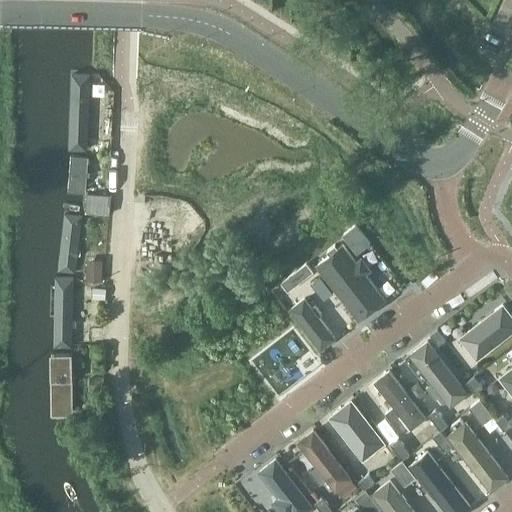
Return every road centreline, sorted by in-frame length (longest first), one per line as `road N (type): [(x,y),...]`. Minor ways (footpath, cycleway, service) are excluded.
road 1 (tertiary): [(0,7),(198,19),(438,166)]
road 2 (residential): [(163,511),(133,449),(121,399),(127,125)]
road 3 (residential): [(216,466),(476,265)]
road 4 (tertiary): [(438,166),(464,145),(511,60)]
